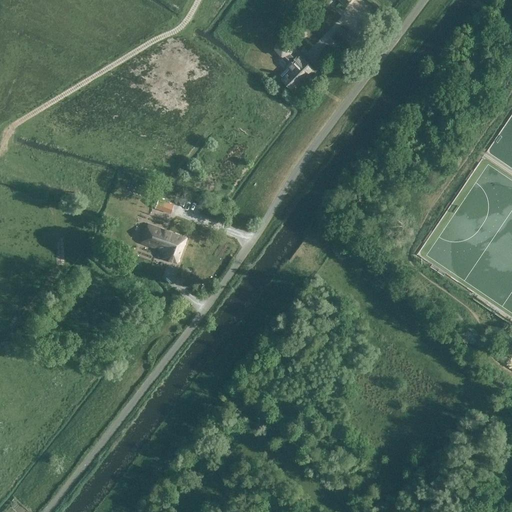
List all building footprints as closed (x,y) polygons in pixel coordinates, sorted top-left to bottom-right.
[(335,36),(349,49),(356,40),(342,27),(335,36)] [(276,48),(283,55),(284,55),(292,63),(289,67),(292,70),(289,74),(288,73),(286,75),(287,76),(283,79),(294,90),(314,69),(309,64),(312,61),(303,52),(296,59),(290,52),(291,51),(290,42),(281,40),(276,48)] [(131,208),(139,180),(122,174),(112,204),(131,208)] [(150,216),(172,225),(176,213),(157,205),(156,208),(152,206),(149,214),(151,214),(150,216)] [(176,262),(186,238),(185,238),(170,232),(148,225),(141,243),(161,250),(160,252),(165,254),(163,258),(176,262)] [(70,291),(61,304),(57,311),(73,322),(87,303),(70,291)] [(95,304),(73,336),(89,347),(111,315),(95,304)]
